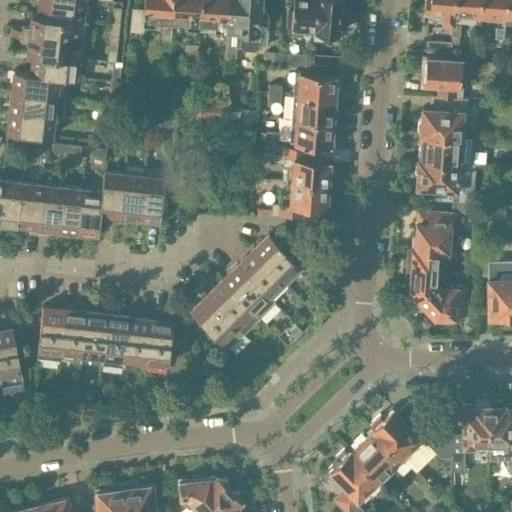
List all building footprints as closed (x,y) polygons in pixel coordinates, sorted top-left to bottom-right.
[(92,0),(39,0),(38,11),(31,10),(31,12),(82,17),(91,18),(92,0)] [(172,19),(173,0),(144,0),(144,6),(133,6),(130,29),(143,30),(143,24),(156,25),(157,18),(167,19),(167,25),(163,25),(162,38),(170,38),(172,19)] [(200,28),(201,21),(202,0),(173,0),(172,19),(187,20),(187,27),(200,28)] [(215,29),(226,30),(226,29),(227,0),(202,0),(201,21),(200,28),(215,29)] [(227,0),(226,29),(226,30),(224,54),(235,55),(236,36),(232,35),(233,30),(243,30),(242,44),(244,47),(255,47),(258,44),(265,45),(269,42),(269,27),(267,24),(262,24),(266,19),(267,9),(263,4),(261,3),(260,0),(227,0)] [(316,31),(317,0),(293,0),(293,3),(288,3),(287,23),(304,25),(304,30),(316,31)] [(317,0),(316,31),(315,32),(328,33),(328,29),(340,30),(340,28),(345,28),(346,9),(341,9),(341,0),(317,0)] [(454,20),(454,11),(455,0),(424,0),(424,8),(429,8),(428,18),(454,20)] [(479,13),(480,0),(455,0),(454,11),(479,13)] [(504,18),(505,18),(506,0),(480,0),(479,13),(504,15),(504,18)] [(121,6),(113,5),(112,19),(120,20),(121,6)] [(82,17),(31,12),(30,23),(27,23),(26,38),(28,38),(27,50),(33,50),(78,55),(78,54),(82,17)] [(118,33),(120,20),(112,19),(110,33),(118,33)] [(453,22),(452,34),(460,34),(461,23),(453,22)] [(497,26),(496,38),(504,38),(505,27),(497,26)] [(109,46),(117,47),(118,33),(110,33),(109,46)] [(427,38),(426,50),(451,52),(452,40),(427,38)] [(185,41),(184,58),(198,60),(199,42),(185,41)] [(117,47),(109,46),(107,59),(115,60),(117,47)] [(283,63),(283,50),(265,49),(265,63),(283,63)] [(78,55),(33,50),(31,68),(13,66),(13,67),(76,74),(76,75),(84,76),(86,56),(78,55)] [(286,63),(313,65),(314,53),(287,50),(286,63)] [(313,65),(337,67),(338,54),(314,53),(313,65)] [(421,67),(425,70),(424,81),(439,82),(438,93),(441,94),(441,96),(462,97),(463,82),(460,81),(462,56),(426,53),(425,55),(421,59),(421,67)] [(120,80),(122,66),(113,65),(111,79),(120,80)] [(76,75),(76,74),(13,67),(11,87),(56,92),(58,81),(63,81),(64,74),(76,75)] [(340,75),(336,74),(336,71),(299,68),(298,81),(293,81),(292,91),(335,94),(336,85),(339,85),(340,75)] [(120,80),(111,79),(110,93),(119,93),(120,80)] [(268,90),(280,91),(281,83),(269,82),(268,90)] [(66,93),(56,92),(11,87),(9,107),(54,113),(59,113),(63,114),(66,93)] [(280,99),(280,91),(268,90),(268,98),(280,99)] [(334,107),(335,94),(292,91),(291,115),(295,115),(337,118),(338,107),(334,107)] [(423,104),(422,117),(419,119),(418,126),(421,129),(420,131),(466,134),(466,133),(461,133),(462,121),(466,121),(468,98),(441,96),(440,106),(423,104)] [(196,118),(221,120),(222,102),(197,101),(196,118)] [(95,117),(103,118),(105,104),(97,104),(95,117)] [(59,121),(59,113),(9,107),(7,128),(52,133),(53,120),(59,121)] [(254,121),(255,108),(243,107),(242,120),(254,121)] [(337,118),(295,115),(291,115),(289,140),(308,142),(331,143),(332,131),(336,132),(337,118)] [(103,118),(95,117),(94,131),(102,132),(103,118)] [(115,129),(128,129),(128,121),(116,121),(115,129)] [(128,121),(128,129),(143,130),(144,122),(128,121)] [(265,130),(265,139),(277,139),(277,131),(265,130)] [(419,152),(421,155),(421,156),(459,160),(471,161),(472,135),(466,134),(420,131),(420,132),(423,132),(422,143),(419,145),(419,152)] [(26,145),(27,137),(13,136),(12,144),(26,145)] [(26,145),(40,147),(41,139),(27,137),(26,145)] [(67,142),(53,140),(52,148),(66,150),(67,142)] [(80,151),(81,143),(67,142),(66,150),(80,151)] [(285,143),(282,177),(287,177),(332,181),(333,169),(329,168),(330,157),(306,155),(307,145),(285,143)] [(91,153),(105,154),(106,146),(92,145),(91,153)] [(415,169),(418,172),(417,184),(433,185),(432,197),(453,199),(473,200),(476,161),(471,161),(459,160),(421,156),(419,156),(419,159),(415,162),(415,169)] [(119,219),(127,220),(128,215),(139,216),(145,168),(145,165),(125,163),(124,170),(119,219)] [(100,188),(82,186),(77,234),(85,235),(86,229),(97,231),(100,212),(105,168),(103,167),(100,188)] [(124,170),(105,168),(100,212),(109,213),(109,218),(118,219),(119,219),(124,170)] [(145,168),(139,216),(149,217),(148,223),(159,224),(160,212),(166,213),(170,175),(165,175),(165,170),(145,168)] [(17,222),(18,222),(23,179),(3,176),(0,205),(0,225),(6,226),(7,220),(17,222)] [(327,205),(328,193),(331,193),(332,181),(287,177),(286,192),(281,192),(280,201),(272,201),(271,211),(302,213),(303,203),(327,205)] [(42,181),(23,179),(18,222),(28,223),(28,228),(37,229),(42,181)] [(46,230),(47,225),(57,227),(62,183),(42,181),(37,229),(46,230)] [(57,227),(68,228),(67,233),(76,234),(77,234),(82,186),(62,183),(57,227)] [(453,199),(452,209),(417,206),(415,233),(413,233),(412,246),(443,248),(443,249),(454,250),(457,209),(465,209),(464,220),(477,220),(478,201),(473,200),(453,199)] [(268,230),(252,245),(284,278),(300,262),(268,230)] [(284,278),(252,245),(237,260),(268,293),(284,278)] [(412,246),(411,258),(407,258),(406,274),(410,274),(409,288),(416,297),(442,273),(443,249),(443,248),(412,246)] [(488,315),(502,315),(502,316),(502,317),(503,319),(505,320),(506,321),(508,321),(510,321),(511,319),(511,257),(488,258),(487,253),(477,253),(478,274),(488,274),(488,315)] [(277,301),(268,293),(237,260),(221,275),(260,316),(261,317),(277,301)] [(416,297),(417,298),(416,299),(416,303),(422,308),(425,308),(426,308),(434,315),(455,315),(455,313),(467,313),(467,283),(451,283),(442,273),(416,297)] [(260,316),(221,275),(206,290),(237,323),(237,324),(244,331),(260,316)] [(237,324),(237,323),(206,290),(189,307),(228,347),(244,331),(237,324)] [(57,357),(58,349),(63,305),(40,302),(34,354),(57,357)] [(84,307),(63,305),(58,349),(57,357),(78,359),(79,352),(84,307)] [(101,354),(106,310),(84,307),(79,352),(78,359),(100,362),(101,354)] [(127,312),(106,310),(101,354),(100,362),(120,365),(121,357),(127,312)] [(144,360),(149,315),(127,312),(121,357),(143,360),(144,360)] [(172,318),(149,315),(144,360),(166,362),(172,318)] [(12,324),(0,326),(0,375),(2,384),(24,379),(12,324)] [(290,329),(296,336),(302,330),(296,324),(290,329)] [(475,399),(475,403),(462,403),(462,432),(450,432),(450,464),(450,470),(463,470),(462,447),(489,446),(489,441),(488,402),(488,399),(475,399)] [(511,402),(502,402),(502,399),(488,399),(488,402),(489,441),(489,446),(489,456),(511,456),(511,471),(511,470),(511,402)] [(382,414),(381,413),(379,411),(371,420),(373,423),(372,425),(410,464),(430,444),(441,455),(441,464),(450,464),(450,432),(437,426),(422,410),(410,422),(405,418),(408,415),(403,410),(401,413),(392,404),(382,414)] [(364,435),(361,432),(352,441),(355,444),(350,448),(350,449),(378,477),(393,462),(402,471),(410,464),(372,425),(371,425),(372,427),(364,435)] [(349,447),(347,449),(344,446),(335,455),(338,458),(328,467),(345,484),(333,497),(347,511),(360,511),(364,509),(358,503),(370,492),(366,488),(378,477),(350,449),(350,448),(349,447)] [(213,475),(209,473),(179,476),(181,493),(190,504),(193,500),(203,510),(230,484),(228,482),(227,474),(221,474),(217,471),(213,475)] [(157,511),(153,479),(138,481),(138,477),(123,479),(124,483),(127,511),(157,511)] [(127,511),(124,483),(123,479),(109,481),(110,485),(95,487),(98,511),(127,511)] [(230,484),(203,510),(204,511),(247,511),(247,509),(244,506),(242,506),(238,501),(242,497),(240,496),(239,486),(231,487),(230,484)] [(73,511),(69,492),(54,496),(53,492),(38,496),(42,511),(73,511)] [(9,503),(11,511),(42,511),(38,496),(26,499),(27,502),(12,506),(11,503),(9,503)] [(0,505),(0,511),(11,511),(9,503),(0,505)]
